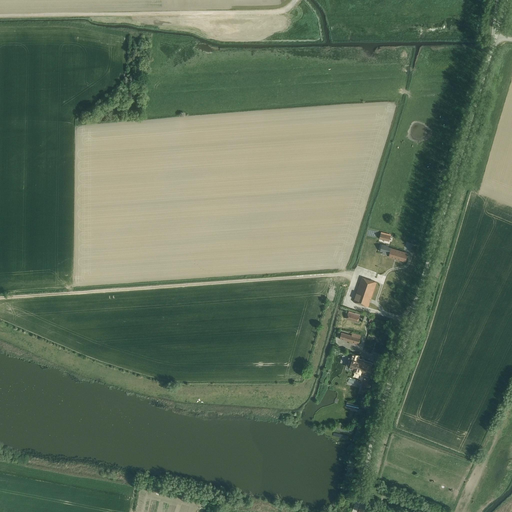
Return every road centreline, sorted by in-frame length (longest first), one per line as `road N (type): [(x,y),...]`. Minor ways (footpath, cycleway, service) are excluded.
road 1 (tertiary): [(354,511),(505,0)]
road 2 (track): [(358,273),(0,298)]
road 3 (track): [(269,11),(0,16)]
road 4 (track): [(373,438),(370,404),(401,317),(416,301)]
